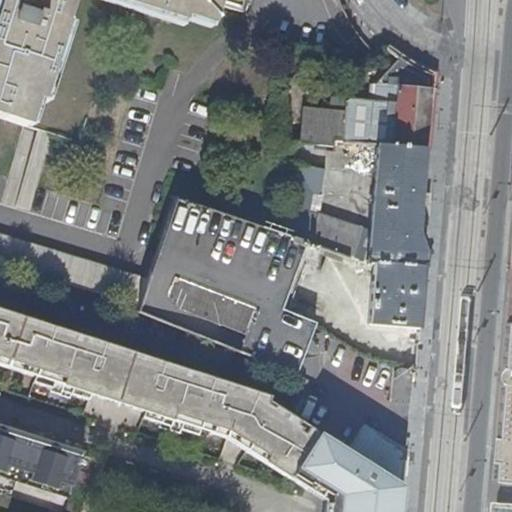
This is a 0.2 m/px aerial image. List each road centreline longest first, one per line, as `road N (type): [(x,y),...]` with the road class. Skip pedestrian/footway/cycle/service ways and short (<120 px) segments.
road 1 (tertiary): [(472,511),(510,57)]
road 2 (residential): [(510,57),(454,48),(384,0)]
